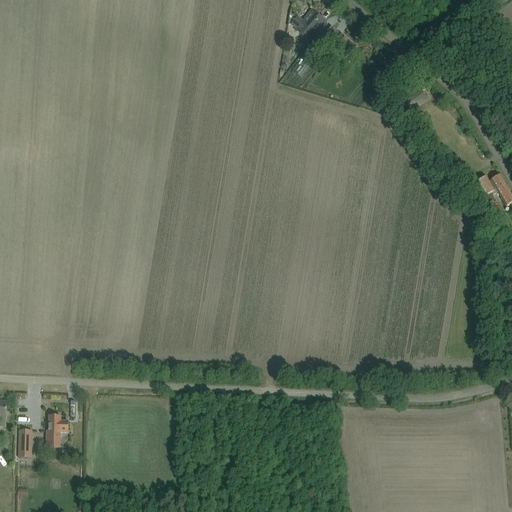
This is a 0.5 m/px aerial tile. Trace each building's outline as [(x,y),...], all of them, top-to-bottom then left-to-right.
[(325,22),(311,11),(304,21),(299,17),(293,24),(297,28),(296,30),(310,41),(325,22)] [(346,59),(355,47),(341,36),(331,27),(320,40),(330,49),(332,48),(338,53),(332,61),(342,69),(349,61),(346,59)] [(313,67),(304,72),(308,79),(317,74),(313,67)] [(427,100),(425,97),(419,90),(403,102),(411,112),(427,100)] [(511,204),(511,197),(500,177),(489,183),(486,178),(477,183),(485,198),(496,191),(506,208),(511,204)] [(49,417),(49,433),(52,433),(51,449),(59,450),(60,434),(68,434),(69,423),(61,423),(61,418),(49,417)] [(32,432),(19,432),(19,459),(31,460),(32,432)]
